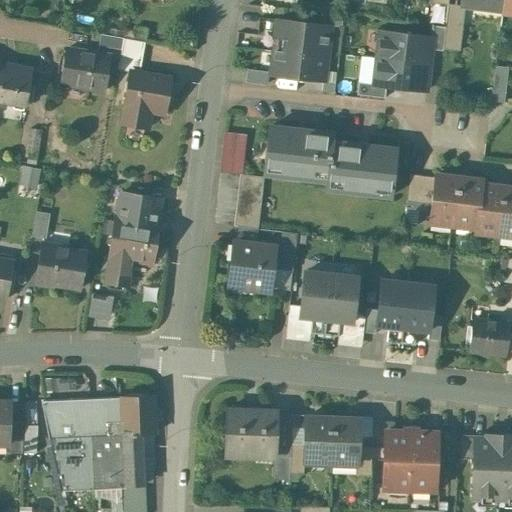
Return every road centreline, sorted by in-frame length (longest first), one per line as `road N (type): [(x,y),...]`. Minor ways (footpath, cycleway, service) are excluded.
road 1 (residential): [(219,0),(179,357)]
road 2 (residential): [(511,395),(179,357)]
road 3 (residential): [(179,357),(0,357)]
road 4 (residential): [(172,511),(179,357)]
